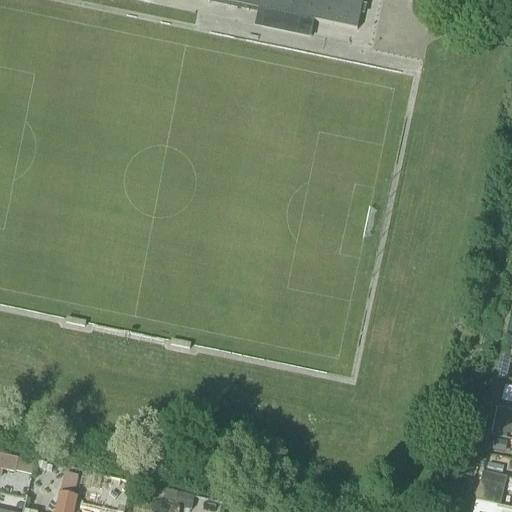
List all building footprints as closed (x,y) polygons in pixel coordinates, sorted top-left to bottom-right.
[(208,0),(357,31),(363,0),(208,0)] [(498,379),(506,380),(510,361),(502,360),(498,379)] [(507,435),(511,417),(511,412),(496,409),(491,436),(492,436),(506,439),(507,435)] [(505,443),(494,441),(492,451),(503,453),(505,443)] [(0,480),(1,481),(3,472),(15,474),(18,460),(0,455),(0,480)] [(45,472),(47,465),(36,463),(35,470),(45,472)] [(501,478),(503,467),(488,464),(486,474),(501,478)] [(476,502),(500,508),(507,479),(482,474),(476,502)] [(166,499),(176,501),(178,495),(167,492),(166,499)] [(59,495),(55,511),(74,511),(77,499),(72,498),(61,495),(59,495)] [(180,511),(182,511),(191,510),(189,499),(178,502),(180,511)] [(499,511),(500,508),(476,502),(476,503),(475,503),(473,511),(499,511)]
